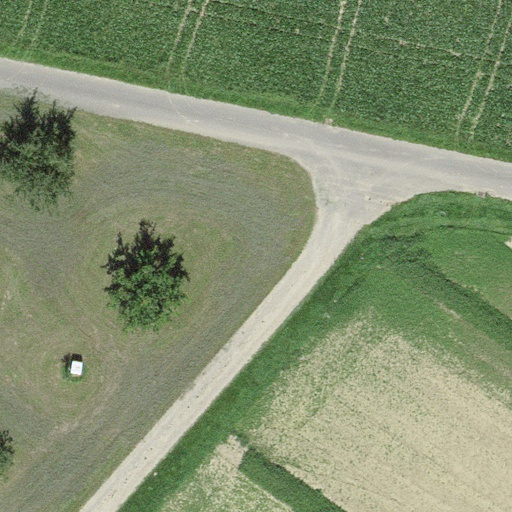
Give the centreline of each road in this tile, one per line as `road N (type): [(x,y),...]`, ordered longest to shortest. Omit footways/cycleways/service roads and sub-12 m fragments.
road 1 (track): [(511,180),(0,71)]
road 2 (track): [(104,511),(417,160)]
